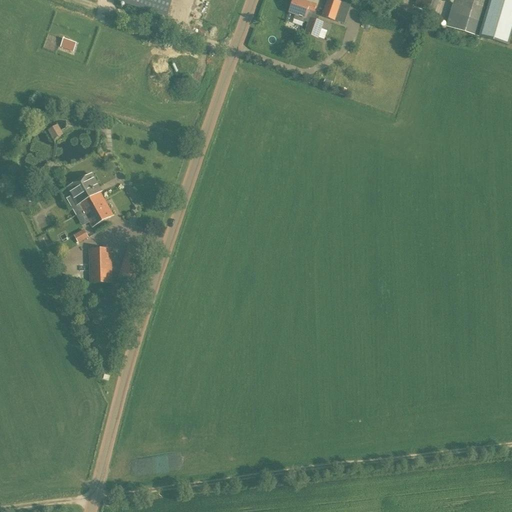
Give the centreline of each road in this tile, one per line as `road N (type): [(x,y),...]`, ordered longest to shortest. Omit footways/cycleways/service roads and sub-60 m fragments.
road 1 (tertiary): [(90,511),(131,344),(252,0)]
road 2 (track): [(511,445),(0,509)]
